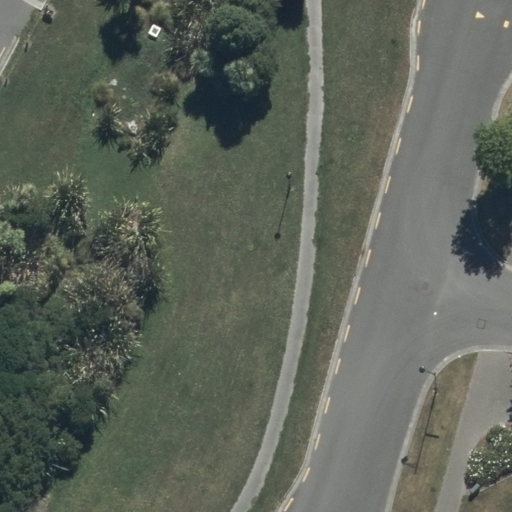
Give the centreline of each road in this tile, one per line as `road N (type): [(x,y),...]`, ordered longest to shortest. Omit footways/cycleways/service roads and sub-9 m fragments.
road 1 (residential): [(484,0),(407,277)]
road 2 (residential): [(407,277),(333,511)]
